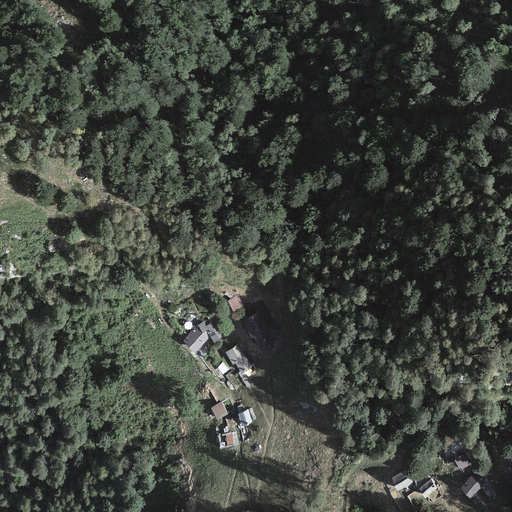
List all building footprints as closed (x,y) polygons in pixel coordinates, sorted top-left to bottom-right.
[(238,296),(228,301),(233,312),(244,306),(238,296)] [(257,314),(242,322),(251,339),(253,338),(259,348),(271,342),(266,331),(257,314)] [(183,341),(194,353),(210,337),(215,343),(223,336),(210,317),(196,326),(183,341)] [(225,353),(232,365),(235,363),(241,374),(253,366),(239,344),(225,353)] [(221,402),(210,408),(217,420),(228,414),(221,402)] [(248,411),(237,415),(242,427),(253,423),(248,411)] [(236,432),(225,434),(227,447),(238,445),(236,432)] [(463,455),(454,460),(460,470),(469,466),(463,455)] [(390,479),(398,491),(405,487),(407,490),(416,484),(414,481),(406,469),(390,479)] [(484,485),(474,474),(460,489),(470,499),(484,485)] [(418,489),(425,498),(438,489),(431,480),(418,489)]
